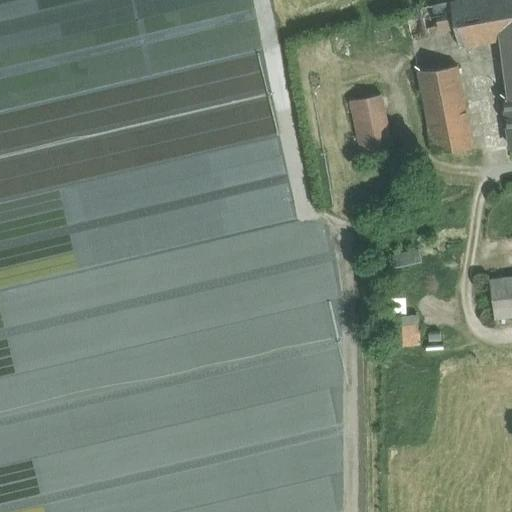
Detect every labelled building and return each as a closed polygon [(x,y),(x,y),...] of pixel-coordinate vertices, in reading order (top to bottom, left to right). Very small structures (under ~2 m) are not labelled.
[(511,0),(459,0),(451,2),(456,30),(459,48),(502,40),(511,38),(511,0)] [(451,2),(405,11),(411,39),(456,30),(451,2)] [(511,38),(502,40),(510,97),(510,98),(511,97),(511,38)] [(457,66),(417,71),(434,152),(473,147),(457,66)] [(381,94),(350,101),(358,142),(390,135),(381,94)] [(390,135),(358,142),(362,158),(393,151),(390,135)] [(148,196),(183,197),(184,172),(179,172),(180,151),(159,150),(158,164),(160,164),(159,185),(148,184),(148,196)] [(419,250),(392,256),(394,268),(422,261),(419,250)] [(511,275),(493,278),(497,318),(511,316),(511,275)] [(0,297),(0,352),(4,352),(7,371),(37,367),(33,344),(30,344),(29,334),(20,335),(14,295),(0,297)] [(428,314),(383,316),(384,347),(429,344),(428,314)]
